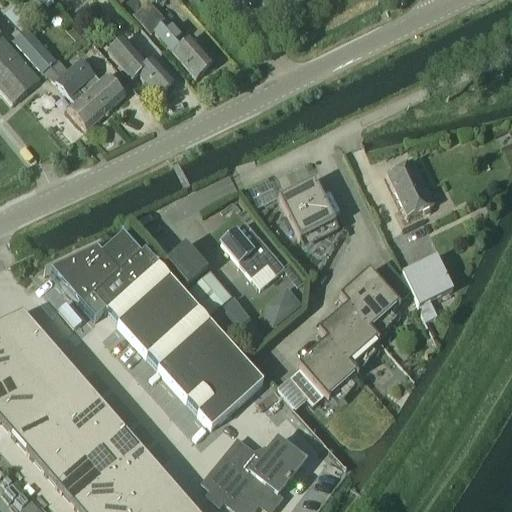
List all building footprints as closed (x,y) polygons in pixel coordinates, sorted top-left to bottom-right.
[(53,7),(47,0),(37,0),(47,12),(53,7)] [(153,37),(172,57),(185,46),(185,45),(166,23),(164,25),(149,6),(133,20),(150,40),(153,37)] [(90,8),(84,14),(86,24),(96,26),(102,18),(99,10),(90,8)] [(25,28),(10,12),(1,20),(15,36),(25,28)] [(42,80),(54,86),(67,75),(57,64),(54,66),(26,35),(13,47),(42,80)] [(0,95),(12,109),(39,85),(0,40),(0,95)] [(185,45),(185,46),(172,57),(195,84),(213,68),(190,41),(185,45)] [(124,42),(116,50),(108,57),(131,84),(138,78),(158,101),(175,87),(154,63),(147,69),(124,42)] [(80,65),(67,76),(81,91),(84,88),(89,93),(85,96),(105,118),(125,101),(106,80),(98,86),(93,81),(80,65)] [(67,76),(55,86),(69,102),(74,108),(66,115),(85,136),(105,118),(85,96),(82,99),(77,94),(81,91),(67,76)] [(433,210),(425,193),(412,166),(384,180),(406,223),(433,210)] [(313,185),(277,204),(299,246),(300,245),(299,243),(331,226),(333,229),(334,228),(313,185)] [(290,266),(282,272),(257,243),(246,252),(233,237),(220,248),(237,268),(237,269),(250,284),(266,271),(275,281),(282,275),(297,293),(306,286),(290,266)] [(94,328),(105,318),(106,318),(116,330),(156,375),(185,407),(210,435),(262,389),(143,256),(139,260),(120,238),(119,239),(120,241),(100,259),(96,255),(99,253),(98,252),(42,278),(43,280),(49,277),(94,328)] [(186,248),(168,263),(190,289),(208,274),(186,248)] [(401,278),(401,279),(409,296),(424,327),(436,322),(429,307),(452,296),(435,261),(401,278)] [(387,297),(368,275),(339,301),(377,345),(378,344),(368,333),(395,309),(397,311),(398,310),(394,305),(400,300),(402,302),(409,296),(401,279),(397,282),(401,286),(387,297)] [(209,278),(196,289),(189,295),(210,319),(229,303),(209,278)] [(260,314),(275,330),(302,307),(288,290),(260,314)] [(318,336),(356,379),(357,379),(347,367),(374,343),(376,345),(377,345),(339,301),(338,302),(346,311),(318,336)] [(190,511),(22,320),(0,329),(0,428),(73,511),(190,511)] [(250,323),(230,338),(247,360),(266,346),(250,323)] [(356,380),(356,379),(318,336),(317,336),(325,345),(296,370),(327,405),(328,404),(326,402),(354,377),(356,380)] [(275,511),(282,504),(278,501),(305,467),(276,443),(260,463),(236,444),(199,490),(208,497),(204,502),(215,511),(219,511),(222,509),(226,511),(257,511),(258,511),(275,511)] [(38,511),(30,503),(21,511),(38,511)]
